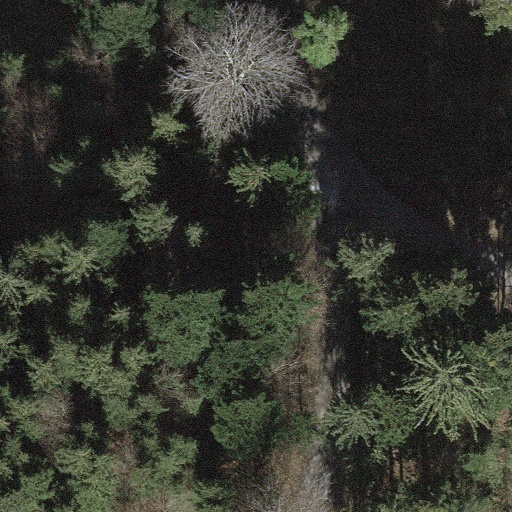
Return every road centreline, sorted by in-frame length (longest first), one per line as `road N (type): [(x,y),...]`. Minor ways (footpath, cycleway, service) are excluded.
road 1 (track): [(259,0),(281,69),(324,148),(396,204),(511,266)]
road 2 (track): [(348,170),(339,388),(312,511)]
